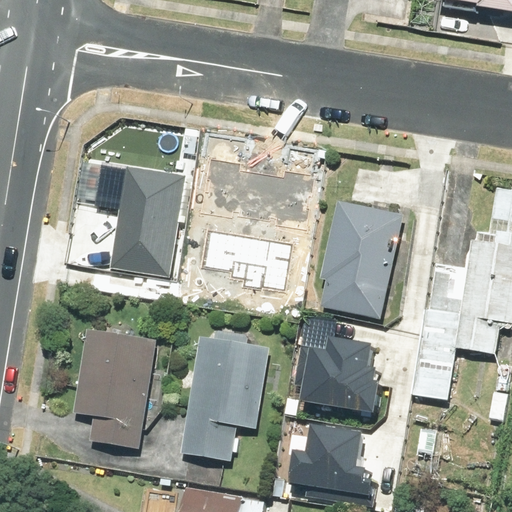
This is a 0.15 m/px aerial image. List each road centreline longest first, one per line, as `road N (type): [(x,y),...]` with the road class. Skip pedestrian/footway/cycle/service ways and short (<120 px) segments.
road 1 (residential): [(511,108),(31,28)]
road 2 (tertiary): [(31,28),(0,241)]
